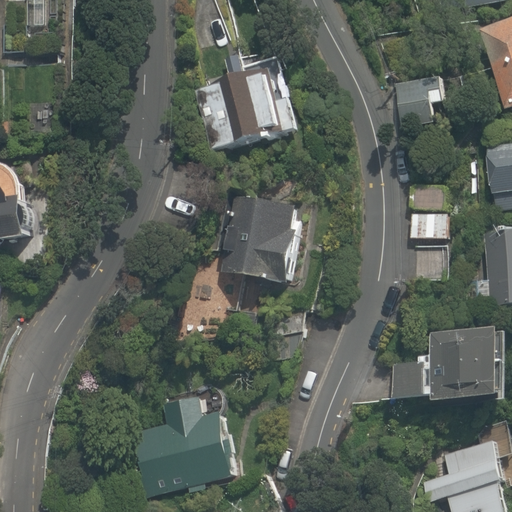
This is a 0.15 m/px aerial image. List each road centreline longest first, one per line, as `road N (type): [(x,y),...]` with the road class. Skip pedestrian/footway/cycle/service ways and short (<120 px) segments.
road 1 (residential): [(11,511),(26,384),(140,190),(151,0)]
road 2 (residential): [(316,0),(377,151),(389,224),(379,279),(316,448),(315,491),(324,511)]
